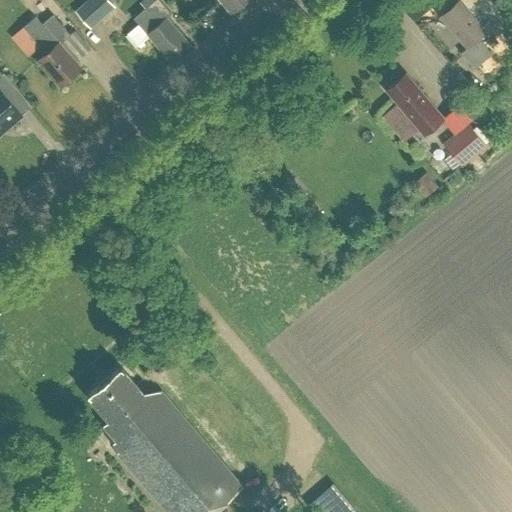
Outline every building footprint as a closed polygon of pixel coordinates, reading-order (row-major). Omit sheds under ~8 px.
[(86,0),(74,10),(87,26),(111,5),(106,0),(86,0)] [(132,17),(171,62),(191,45),(166,16),(171,12),(160,0),(139,0),(144,7),(132,17)] [(221,0),(230,10),(242,0),(221,0)] [(485,31),(458,0),(440,16),(467,47),(461,52),(474,68),(491,54),(478,38),(485,31)] [(47,52),(38,59),(60,85),(81,67),(60,43),(71,33),(53,13),(30,33),(47,52)] [(411,119),(422,133),(441,117),(430,103),(430,102),(405,73),(386,89),(411,119)] [(0,132),(21,115),(0,89),(0,132)] [(445,142),(463,164),(489,143),(470,121),(445,142)] [(109,418),(103,423),(116,438),(113,441),(120,449),(117,451),(169,511),(211,511),(242,486),(160,389),(159,390),(142,391),(120,366),(88,394),(109,418)]
